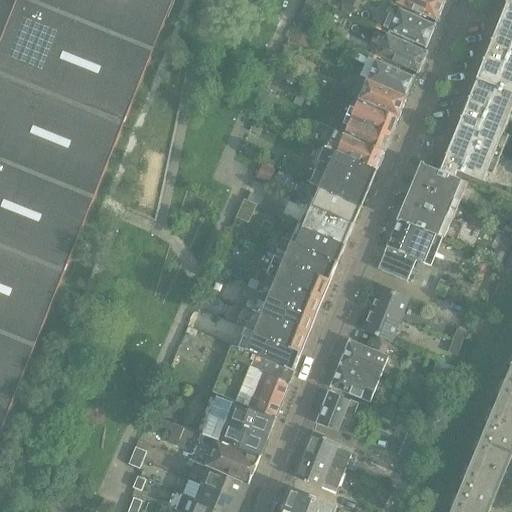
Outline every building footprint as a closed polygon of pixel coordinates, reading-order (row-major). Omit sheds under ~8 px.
[(0,75),(125,126),(155,52),(26,0),(19,0),(0,48),(0,75)] [(26,0),(155,52),(175,0),(26,0)] [(306,0),(301,13),(317,19),(322,7),(323,7),(326,0),(306,0)] [(400,0),(398,5),(437,22),(446,0),(400,0)] [(511,0),(507,0),(506,4),(508,5),(501,24),(511,28),(511,0)] [(391,35),(427,49),(436,26),(401,12),(391,35)] [(511,28),(501,24),(493,43),(500,45),(497,53),(488,49),(483,61),(486,62),(478,80),(511,94),(511,28)] [(296,30),(291,42),(306,48),(312,37),(312,36),(297,29),(296,30)] [(419,74),(428,53),(387,35),(386,37),(378,56),(419,74)] [(286,47),(283,53),(295,58),(297,53),(298,52),(286,47)] [(377,63),(369,82),(408,98),(415,78),(377,63)] [(96,199),(125,126),(0,75),(0,161),(7,164),(96,199)] [(511,114),(511,94),(478,80),(470,100),(477,103),(474,110),(465,107),(460,118),(462,119),(455,137),(496,154),(511,114)] [(408,98),(369,82),(362,100),(400,116),(408,98)] [(400,116),(362,100),(361,103),(363,103),(359,110),(352,108),(349,117),(393,135),(400,116)] [(393,135),(349,117),(345,126),(352,129),(348,138),(385,153),(393,135)] [(385,153),(348,138),(336,133),(329,151),(378,171),(385,153)] [(496,154),(455,137),(446,160),(444,159),(441,166),(439,170),(456,177),(458,172),(484,183),(496,154)] [(363,207),(378,171),(329,151),(325,150),(321,162),(318,169),(311,186),(319,190),(323,191),(363,207)] [(0,246),(66,273),(96,199),(7,164),(0,161),(0,246)] [(461,203),(469,184),(456,178),(456,177),(439,170),(439,172),(424,166),(416,184),(461,203)] [(453,221),(461,203),(416,184),(409,202),(453,221)] [(363,207),(323,191),(319,190),(311,209),(315,210),(354,227),(363,207)] [(252,194),(248,201),(274,213),(278,206),(252,194)] [(244,200),(236,218),(238,219),(249,224),(256,207),(257,206),(246,201),(244,200)] [(453,221),(409,202),(401,221),(444,239),(458,244),(465,226),(453,221)] [(278,206),(274,213),(281,216),(282,217),(285,209),(284,209),(278,206)] [(354,227),(315,210),(311,209),(303,227),(307,229),(347,245),(354,227)] [(476,215),(472,226),(487,232),(491,221),(476,215)] [(378,270),(379,271),(407,282),(417,260),(426,264),(437,238),(443,241),(444,239),(401,221),(399,220),(388,248),(378,270)] [(347,245),(307,229),(303,227),(295,246),(300,247),(339,263),(347,245)] [(339,263),(300,247),(295,246),(284,241),(276,260),(331,282),(339,263)] [(0,332),(37,347),(66,273),(0,246),(0,332)] [(496,250),(492,259),(501,263),(505,254),(496,250)] [(316,318),(331,282),(276,260),(275,262),(266,259),(251,291),(262,295),(316,318)] [(381,288),(372,310),(401,321),(409,299),(381,288)] [(316,318),(262,295),(254,314),(309,336),(316,318)] [(401,321),(372,310),(364,331),(392,342),(401,321)] [(309,336),(254,314),(247,331),(302,354),(309,336)] [(302,354),(247,331),(239,350),(295,372),(302,354)] [(0,418),(7,421),(37,347),(0,332),(0,418)] [(350,341),(341,365),(381,380),(391,356),(350,341)] [(435,361),(431,374),(451,382),(456,369),(435,361)] [(381,380),(341,365),(332,388),(372,404),(378,388),(383,390),(386,382),(381,380)] [(252,369),(238,404),(276,419),(290,384),(252,369)] [(511,373),(500,403),(511,407),(511,373)] [(330,393),(317,424),(356,439),(361,426),(365,428),(367,423),(347,414),(353,402),(330,393)] [(261,457),(276,419),(238,404),(222,397),(207,434),(218,439),(261,457)] [(511,407),(500,403),(489,430),(477,460),(506,472),(511,457),(511,407)] [(152,417),(149,425),(172,432),(174,425),(152,417)] [(169,442),(189,450),(196,433),(176,425),(169,442)] [(398,455),(401,456),(423,465),(433,438),(409,429),(398,455)] [(315,433),(306,456),(347,472),(356,449),(315,433)] [(250,486),(261,457),(218,439),(211,458),(207,468),(250,486)] [(147,452),(136,448),(132,456),(143,461),(147,452)] [(143,461),(132,456),(129,465),(140,469),(143,461)] [(306,456),(297,479),(338,495),(347,472),(306,456)] [(405,458),(400,471),(412,476),(417,463),(405,458)] [(477,460),(468,481),(454,511),(489,511),(506,472),(477,460)] [(249,486),(209,470),(203,485),(243,502),(249,486)] [(142,479),(137,490),(146,493),(150,482),(142,479)] [(238,511),(243,502),(203,485),(197,501),(223,511),(238,511)] [(337,511),(339,508),(293,490),(286,507),(297,511),(337,511)] [(138,511),(142,502),(134,499),(129,510),(133,511),(138,511)] [(223,511),(197,501),(192,511),(223,511)]
